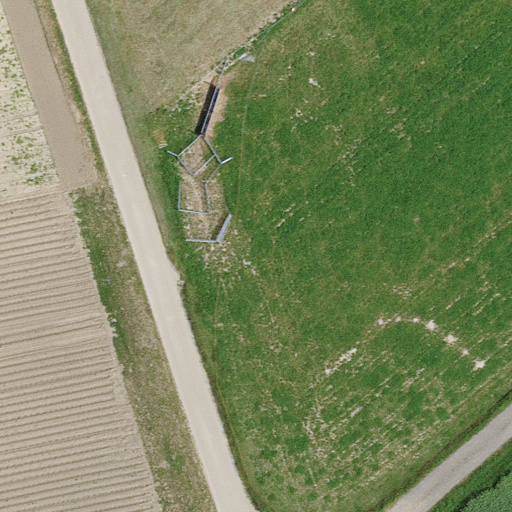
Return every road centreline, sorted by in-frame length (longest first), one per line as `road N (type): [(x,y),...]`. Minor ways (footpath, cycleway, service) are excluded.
road 1 (unclassified): [(77,0),(247,511)]
road 2 (track): [(417,511),(511,429)]
